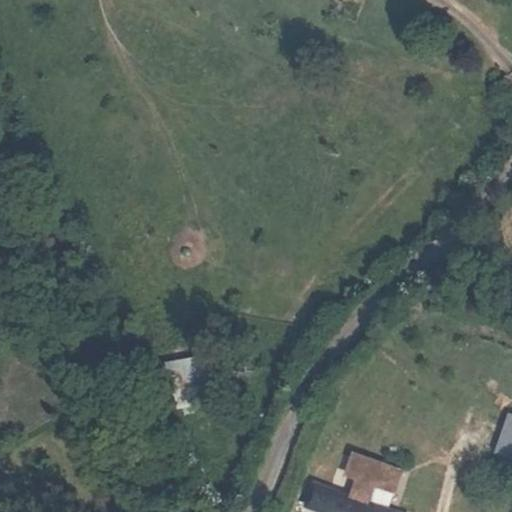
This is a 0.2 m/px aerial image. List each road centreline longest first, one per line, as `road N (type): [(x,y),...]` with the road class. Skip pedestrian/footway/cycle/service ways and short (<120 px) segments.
road 1 (unclassified): [(261,511),(304,390),(373,303),(511,168)]
road 2 (unclassified): [(0,151),(68,307),(192,511)]
